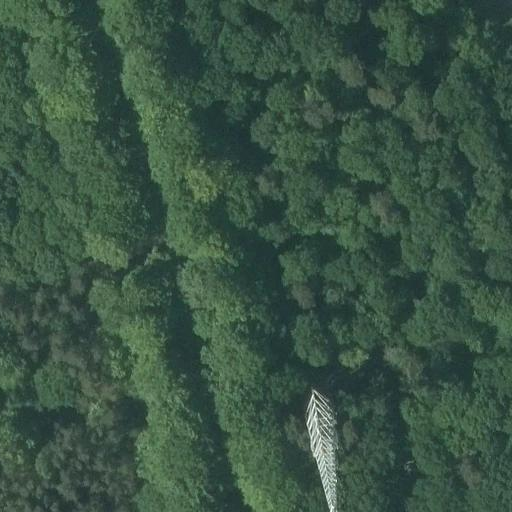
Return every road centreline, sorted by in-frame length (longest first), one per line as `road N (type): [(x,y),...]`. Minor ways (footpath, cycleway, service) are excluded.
road 1 (secondary): [(244,511),(143,148),(93,0)]
road 2 (track): [(511,292),(199,350)]
